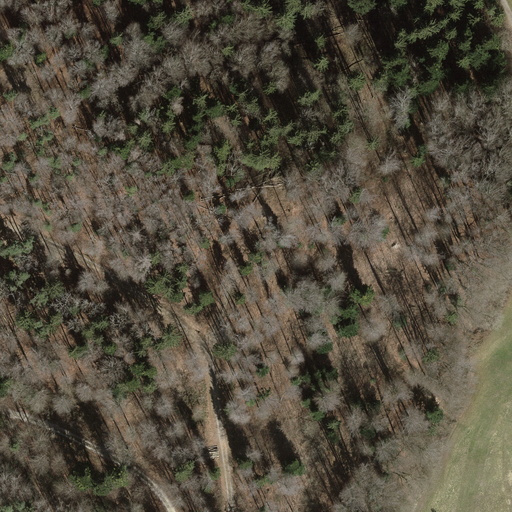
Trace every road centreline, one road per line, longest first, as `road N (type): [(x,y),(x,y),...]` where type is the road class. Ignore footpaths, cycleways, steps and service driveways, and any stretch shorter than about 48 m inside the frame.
road 1 (track): [(231,511),(205,346),(82,255),(0,220)]
road 2 (track): [(171,511),(158,488),(119,461),(0,413)]
road 3 (track): [(205,346),(253,232),(276,198)]
